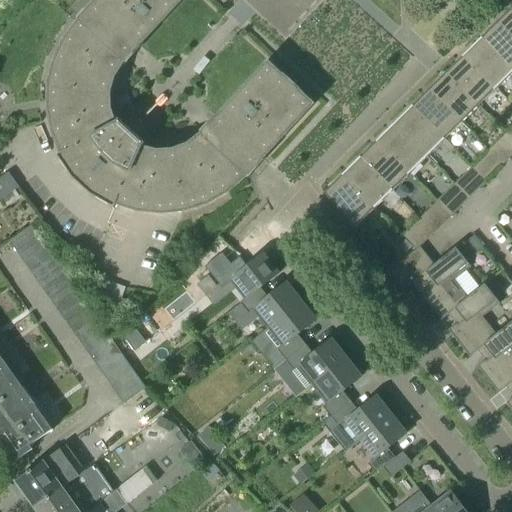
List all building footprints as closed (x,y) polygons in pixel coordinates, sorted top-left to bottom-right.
[(98,0),(96,2),(95,1),(92,3),(92,4),(79,18),(76,21),(78,22),(66,40),(63,45),(53,64),(50,75),(49,80),(48,91),(49,106),(50,121),(51,129),(53,138),(56,144),(61,155),(57,157),(63,166),(72,179),(79,171),(96,187),(89,195),(114,210),(117,206),(138,214),(160,215),(181,214),(185,213),(209,205),(229,195),(246,178),(248,179),(249,178),(249,177),(250,177),(263,162),(264,162),(264,161),(266,159),(265,158),(268,154),(313,105),(300,93),(302,92),(299,89),(294,95),(279,82),(285,76),(282,73),(280,75),(268,63),(219,116),(217,114),(215,116),(215,117),(201,131),(201,132),(199,134),(200,136),(188,145),(156,152),(145,149),(142,148),(142,146),(143,147),(144,145),(141,142),(138,145),(119,127),(122,124),(119,122),(118,121),(117,123),(116,124),(110,109),(110,93),(115,78),(123,65),(125,66),(126,64),(127,63),(141,49),(141,48),(143,46),(142,45),(183,0),(98,0)] [(511,9),(505,17),(498,23),(511,36),(511,9)] [(511,36),(498,23),(497,24),(481,40),(511,71),(511,36)] [(511,71),(481,40),(467,53),(464,57),(496,90),(511,74),(511,71)] [(464,57),(463,58),(447,74),(479,107),(496,90),(464,57)] [(479,107),(447,74),(429,91),(462,124),(479,107)] [(429,91),(428,92),(412,108),(445,141),(462,124),(429,91)] [(412,108),(407,113),(395,125),(428,158),(445,141),(412,108)] [(395,125),(394,126),(378,142),(410,175),(428,158),(395,125)] [(511,140),(506,134),(499,141),(511,154),(511,140)] [(378,142),(377,143),(360,159),(393,192),(410,175),(378,142)] [(360,159),(349,170),(343,176),(376,209),(393,192),(360,159)] [(486,183),(493,176),(479,161),(472,168),(486,183)] [(472,168),(464,175),(479,190),(486,183),(472,168)] [(0,201),(1,201),(15,191),(19,188),(8,173),(0,178),(0,201)] [(343,176),(325,194),(354,231),(376,209),(343,176)] [(452,217),(459,210),(444,195),(437,202),(452,217)] [(437,202),(430,209),(445,224),(452,217),(437,202)] [(38,236),(31,226),(8,242),(15,252),(38,236)] [(410,229),(403,236),(407,240),(413,247),(416,250),(420,248),(424,244),(410,229)] [(45,245),(38,236),(15,252),(22,261),(45,245)] [(475,237),(467,243),(477,256),(485,249),(475,237)] [(406,253),(413,247),(407,240),(400,247),(406,253)] [(22,261),(29,271),(51,255),(45,245),(22,261)] [(425,273),(434,266),(420,248),(416,250),(387,273),(402,291),(425,273)] [(454,309),(467,299),(454,282),(471,268),(456,249),(434,266),(425,273),(435,285),(429,289),(428,288),(420,294),(441,321),(455,310),(454,309)] [(29,271),(35,280),(58,264),(51,255),(29,271)] [(261,289),(279,274),(263,255),(245,269),(237,259),(218,275),(226,285),(230,282),(244,301),(261,289)] [(65,274),(58,264),(35,280),(42,290),(65,274)] [(72,284),(65,274),(42,290),(49,299),(72,284)] [(494,279),(487,285),(492,291),(499,285),(494,279)] [(126,288),(107,282),(101,297),(120,304),(126,288)] [(78,293),(72,284),(49,299),(56,309),(78,293)] [(287,284),(268,298),(261,289),(244,301),(241,304),(249,314),(253,311),(267,330),(301,302),(287,284)] [(485,285),(467,299),(454,309),(455,310),(464,321),(457,326),(456,324),(448,331),(470,358),(484,346),(483,345),(496,335),(483,318),(500,304),(485,285)] [(85,303),(78,293),(56,309),(62,319),(85,303)] [(306,345),(298,335),(316,321),(301,302),(267,330),(282,348),(278,351),(286,361),(306,345)] [(92,312),(85,303),(62,319),(69,328),(92,312)] [(99,322),(92,312),(69,328),(76,338),(99,322)] [(105,332),(99,322),(76,338),(83,347),(105,332)] [(483,345),(484,346),(492,357),(486,362),(485,361),(477,367),(498,394),(511,383),(511,382),(511,381),(511,355),(511,354),(511,353),(511,322),(496,335),(483,345)] [(122,337),(135,352),(146,343),(133,328),(122,337)] [(112,341),(105,332),(83,347),(89,357),(112,341)] [(346,359),(332,340),(313,355),(306,345),(286,361),(294,371),(298,368),(312,386),(346,359)] [(96,367),(119,351),(112,341),(89,357),(96,367)] [(126,360),(119,351),(96,367),(103,376),(126,360)] [(0,423),(32,401),(0,355),(0,423)] [(346,359),(312,386),(327,405),(323,408),(331,418),(351,402),(343,392),(361,378),(346,359)] [(132,370),(126,360),(103,376),(110,386),(132,370)] [(139,380),(132,370),(110,386),(116,395),(139,380)] [(146,389),(139,380),(116,395),(123,405),(146,389)] [(361,440),(391,416),(377,397),(358,412),(351,402),(331,418),(339,428),(346,422),(361,440)] [(0,439),(9,453),(5,456),(12,465),(33,451),(31,447),(53,431),(32,401),(0,423),(0,439)] [(396,458),(388,449),(406,434),(391,416),(361,440),(375,459),(368,464),(376,474),(383,469),(383,468),(396,458)] [(161,420),(158,426),(170,433),(174,426),(161,420)] [(180,450),(186,459),(197,450),(191,442),(180,450)] [(204,459),(197,450),(186,459),(193,468),(204,459)] [(36,509),(64,489),(48,467),(61,458),(57,452),(21,479),(16,482),(36,509)] [(403,453),(396,458),(383,468),(383,469),(391,478),(411,463),(404,453),(403,453)] [(211,464),(200,474),(214,489),(225,479),(211,464)] [(86,511),(90,510),(100,502),(113,493),(94,467),(64,489),(36,509),(38,511),(86,511)] [(114,511),(157,480),(148,467),(113,493),(100,502),(90,510),(86,511),(114,511)] [(466,511),(451,493),(432,507),(436,511),(466,511)]
